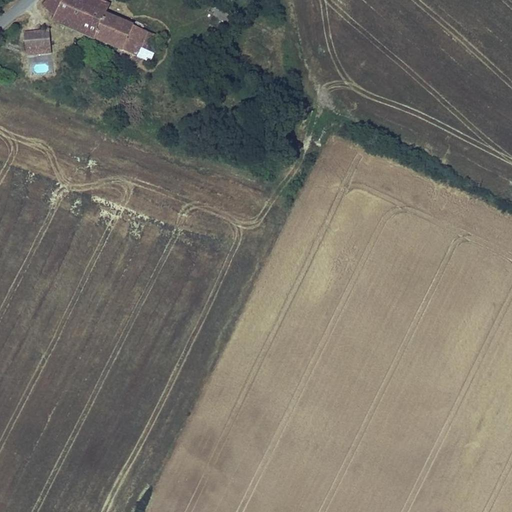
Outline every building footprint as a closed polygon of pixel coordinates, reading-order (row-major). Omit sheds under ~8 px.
[(63,0),(47,0),(42,6),(53,21),(63,0)] [(63,0),(53,21),(136,56),(146,32),(106,15),(79,4),(80,0),(63,0)] [(109,6),(95,0),(80,0),(79,4),(106,15),(109,6)] [(51,48),(49,32),(34,33),(34,34),(29,34),(30,44),(31,46),(33,46),(35,46),(35,48),(51,48)] [(159,37),(146,32),(136,56),(150,61),(159,37)]
